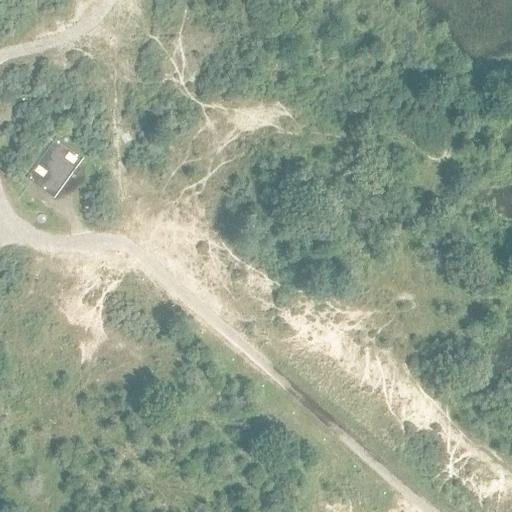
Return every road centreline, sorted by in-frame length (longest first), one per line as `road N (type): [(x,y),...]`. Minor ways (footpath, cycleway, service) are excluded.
road 1 (track): [(430,511),(142,263),(111,244),(2,234)]
road 2 (track): [(0,55),(59,39),(109,0)]
